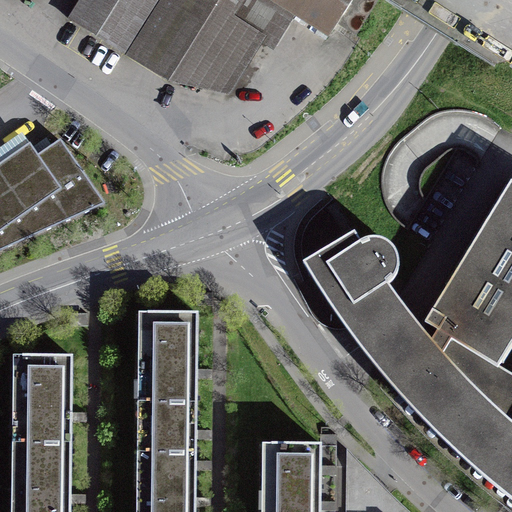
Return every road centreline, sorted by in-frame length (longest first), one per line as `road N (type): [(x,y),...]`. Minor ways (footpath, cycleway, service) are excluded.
road 1 (residential): [(212,235),(271,291),(387,441),(460,511)]
road 2 (tertiary): [(212,235),(370,120),(458,0)]
road 3 (residential): [(212,235),(152,148),(0,42)]
road 4 (tertiary): [(0,310),(212,235)]
